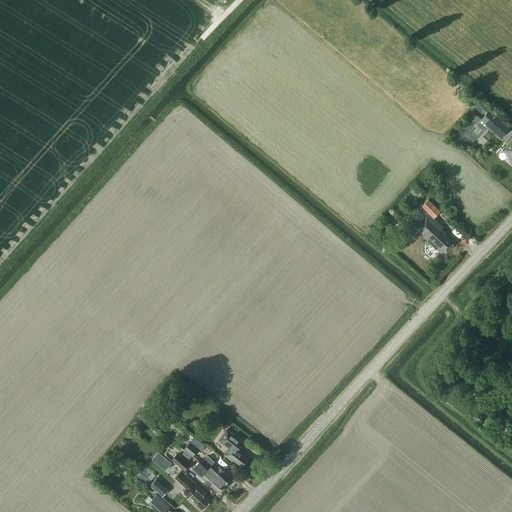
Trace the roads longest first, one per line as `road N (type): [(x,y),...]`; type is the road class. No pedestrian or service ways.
road 1 (tertiary): [(238,511),(511,219)]
road 2 (track): [(440,294),(458,310),(415,364),(416,380),(511,459)]
